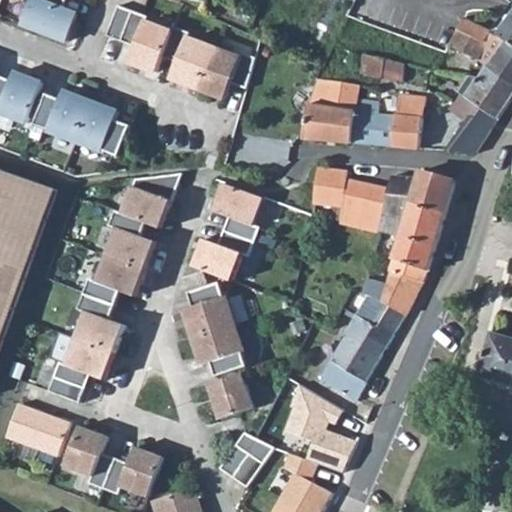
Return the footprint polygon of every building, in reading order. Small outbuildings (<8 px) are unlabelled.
[(65,10),(39,0),(33,0),(23,25),(69,42),(79,15),(65,10)] [(39,0),(65,10),(68,0),(39,0)] [(149,16),(120,5),(108,36),(136,46),(131,61),(159,72),(165,57),(174,32),(173,32),(147,22),(149,16)] [(511,6),(494,32),(503,38),(504,37),(511,41),(511,6)] [(492,31),(465,17),(459,29),(486,43),(492,31)] [(173,32),(174,32),(165,57),(179,62),(173,78),(200,88),(215,48),(189,38),(191,32),(175,26),(173,32)] [(451,46),(480,60),(483,53),(494,61),(490,67),(511,83),(511,41),(504,37),(503,38),(494,32),(492,31),(486,43),(459,29),(451,46)] [(242,58),(215,48),(200,88),(227,98),(233,83),(249,89),(257,57),(244,52),(242,58)] [(386,58),(365,53),(362,73),(383,77),(384,76),(386,58)] [(406,62),(386,57),(386,58),(384,76),(405,81),(406,62)] [(472,76),(462,92),(484,109),(476,119),(471,115),(446,150),(478,154),(511,103),(511,83),(490,67),(483,78),(472,76)] [(14,80),(0,75),(0,76),(0,109),(3,111),(2,112),(30,123),(45,83),(17,72),(14,80)] [(305,139),(395,147),(397,116),(380,114),(381,109),(380,109),(380,102),(358,100),(360,86),(319,80),(314,93),(310,106),(305,139)] [(64,99),(49,93),(38,124),(52,130),(52,131),(79,142),(94,102),(67,91),(64,99)] [(395,147),(421,148),(427,98),(401,94),(399,116),(397,116),(395,147)] [(121,111),(94,102),(79,142),(106,152),(106,151),(122,157),(133,126),(118,120),(121,111)] [(315,204),(335,206),(333,219),(343,221),(343,224),(380,233),(381,231),(391,189),(349,180),(350,171),(320,167),(315,204)] [(0,351),(57,189),(0,169),(0,351)] [(421,171),(420,179),(412,203),(448,213),(457,181),(421,171)] [(184,173),(138,179),(135,186),(134,186),(124,213),(124,214),(148,223),(163,228),(184,173)] [(381,231),(402,236),(395,259),(395,260),(392,272),(425,283),(448,213),(412,203),(420,179),(394,176),(391,189),(381,231)] [(226,183),(216,212),(230,217),(226,231),(252,240),(257,225),(251,224),(261,197),(226,183)] [(124,213),(118,211),(112,226),(118,228),(109,254),(148,269),(159,242),(144,236),(148,223),(124,214),(124,213)] [(252,240),(226,231),(221,244),(206,239),(195,267),(231,280),(240,253),(247,255),(252,240)] [(148,269),(109,254),(99,281),(93,279),(87,294),(118,305),(123,291),(138,297),(148,269)] [(385,300),(408,315),(425,283),(392,272),(385,300)] [(187,310),(196,337),(236,324),(227,296),(226,297),(221,282),(190,292),(195,307),(187,310)] [(118,305),(87,294),(81,309),(87,312),(77,338),(117,352),(128,325),(113,320),(118,305)] [(356,317),(395,335),(408,315),(385,300),(369,296),(356,317)] [(335,358),(368,382),(395,335),(356,317),(345,336),(347,337),(335,358)] [(236,324),(196,337),(205,365),(213,363),(218,377),(250,367),(244,352),(246,352),(236,324)] [(511,337),(493,333),(482,376),(511,384),(511,337)] [(117,352),(77,338),(68,364),(61,362),(51,391),(82,403),(92,374),(107,379),(117,352)] [(322,379),(359,401),(368,385),(368,382),(335,358),(322,379)] [(244,374),(210,385),(222,420),(256,408),(244,374)] [(315,444),(310,463),(321,466),(345,473),(361,443),(330,432),(332,425),(336,427),(344,413),(300,387),(286,434),(315,444)] [(73,423),(21,403),(10,438),(61,456),(73,423)] [(110,436),(82,426),(67,466),(94,476),(92,483),(107,489),(118,458),(104,453),(110,436)] [(247,432),(238,445),(252,454),(235,478),(249,487),(276,447),(247,432)] [(238,445),(222,468),(235,478),(252,454),(238,445)] [(132,463),(118,458),(107,489),(121,495),(124,487),(151,497),(166,457),(137,447),(132,463)] [(295,476),(275,511),(324,511),(334,497),(316,483),(321,466),(310,463),(291,455),(285,472),(295,476)] [(202,511),(194,488),(156,500),(160,511),(202,511)]
